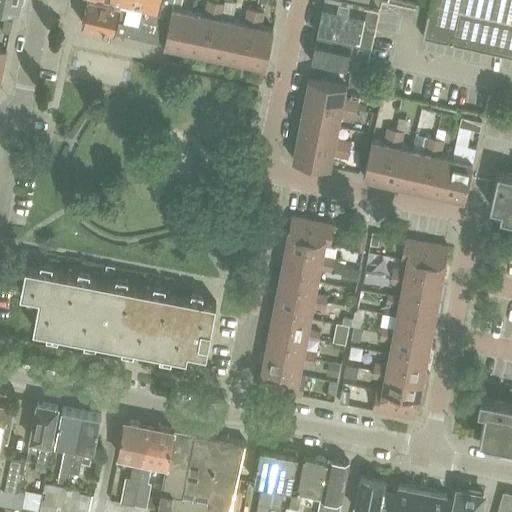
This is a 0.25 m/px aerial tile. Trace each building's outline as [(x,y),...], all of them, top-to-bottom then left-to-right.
[(0,0),(0,5),(19,9),(21,3),(23,2),(23,0),(0,0)] [(87,0),(83,22),(114,29),(116,30),(117,22),(121,4),(103,0),(87,0)] [(173,0),(117,0),(141,5),(136,26),(117,22),(116,30),(114,29),(113,31),(164,42),(172,7),(173,0)] [(164,44),(184,49),(192,11),(180,9),(182,0),(173,0),(173,7),(172,7),(164,42),(164,44)] [(204,54),(205,54),(216,0),(213,0),(207,0),(205,14),(192,11),(184,49),(204,53),(204,54)] [(205,53),(225,57),(232,20),(220,17),(224,2),(216,0),(205,54),(205,53)] [(351,41),(355,42),(357,43),(362,21),(377,24),(380,9),(365,5),(364,7),(332,0),(324,0),(317,34),(351,41)] [(511,0),(431,0),(428,14),(423,39),(511,58),(511,0)] [(244,62),(245,62),(255,9),(247,7),(244,22),(232,20),(225,57),(244,61),(244,62)] [(255,9),(245,62),(245,61),(265,66),(273,28),(260,25),(263,10),(255,9)] [(12,20),(4,18),(1,31),(9,33),(12,20)] [(317,38),(311,62),(346,69),(349,57),(353,58),(350,71),(348,80),(362,83),(363,84),(372,46),(357,43),(355,42),(351,41),(350,43),(350,45),(317,38)] [(304,97),(304,98),(357,108),(360,95),(351,94),(350,99),(344,98),(346,85),(309,77),(305,97),(304,97)] [(357,108),(304,98),(303,99),(304,99),(301,118),(338,126),(341,113),(356,116),(357,108)] [(459,126),(470,128),(472,119),(462,116),(459,126)] [(296,138),(349,148),(351,141),(336,138),(338,126),(301,118),(297,138),(296,137),(296,138)] [(384,181),(404,185),(412,148),(400,145),(406,121),(398,119),(396,128),(383,181),(384,182),(384,181)] [(383,181),(396,128),(388,127),(385,141),(372,139),(363,176),(383,180),(383,181)] [(424,151),(412,148),(404,185),(423,190),(423,191),(435,137),(428,136),(424,151)] [(440,154),(443,139),(435,137),(423,191),(424,191),(424,190),(444,194),(453,157),(440,154)] [(349,148),(296,138),(296,139),(297,139),(292,159),(330,166),(333,153),(348,156),(349,148)] [(453,157),(444,194),(464,199),(473,162),(461,159),(464,144),(456,142),(453,157)] [(511,446),(511,172),(498,169),(490,205),(501,208),(500,215),(511,217),(511,402),(480,396),(477,409),(485,410),(479,439),(483,440),(483,441),(511,446)] [(335,223),(291,215),(288,234),(331,242),(335,223)] [(367,230),(359,228),(356,241),(365,243),(367,230)] [(380,232),(372,231),(370,243),(378,244),(380,232)] [(330,244),(331,242),(288,234),(284,253),(321,260),(333,262),(335,256),(323,253),(325,243),(330,244)] [(402,256),(445,264),(448,245),(405,237),(402,256)] [(333,263),(333,262),(321,260),(284,253),(281,272),(318,279),(320,268),(342,272),(343,265),(333,263)] [(441,283),(445,264),(402,256),(401,258),(407,259),(405,269),(393,266),(391,274),(441,283)] [(34,327),(199,358),(205,360),(216,301),(26,265),(21,292),(40,295),(34,327)] [(281,272),(277,291),(327,300),(328,293),(316,290),(318,279),(281,272)] [(402,284),(400,295),(437,302),(441,283),(391,274),(390,282),(402,284)] [(325,309),(327,300),(277,291),(273,310),(310,317),(313,306),(325,309)] [(437,302),(400,295),(388,293),(386,300),(399,302),(397,314),(434,321),(437,302)] [(308,328),(310,317),(273,310),(270,329),(307,336),(319,338),(320,331),(308,328)] [(382,323),(380,331),(430,340),(434,321),(397,314),(395,325),(382,323)] [(362,328),(354,326),(352,338),(360,340),(362,328)] [(266,348),(316,358),(317,350),(305,348),(307,336),(270,329),(266,348)] [(427,359),(430,340),(380,331),(379,338),(392,341),(389,352),(427,359)] [(332,340),(345,343),(347,335),(334,333),(332,340)] [(300,372),(302,363),(314,365),(316,358),(266,348),(262,367),(305,375),(306,374),(300,372)] [(423,378),(427,359),(389,352),(387,363),(375,360),(373,369),(423,378)] [(302,395),(305,375),(262,367),(259,386),(302,395)] [(376,389),(419,397),(423,378),(373,369),(372,376),(384,378),(382,388),(377,387),(376,389)] [(336,394),(338,381),(329,379),(327,392),(336,394)] [(341,389),(339,401),(349,403),(351,390),(341,389)] [(416,416),(419,397),(376,389),(372,408),(416,416)] [(39,451),(37,458),(35,468),(46,470),(59,405),(39,400),(31,437),(29,449),(39,451)] [(0,484),(0,485),(15,405),(0,401),(0,484)] [(68,482),(70,470),(82,409),(64,405),(56,442),(67,444),(62,468),(59,480),(68,482)] [(103,413),(82,409),(70,470),(80,472),(82,461),(92,464),(103,413)] [(139,420),(133,419),(129,420),(126,419),(119,454),(139,457),(138,465),(133,464),(126,501),(135,503),(151,425),(141,423),(139,420)] [(147,505),(147,504),(160,507),(162,496),(149,493),(152,481),(149,481),(153,460),(168,463),(169,463),(175,429),(171,428),(169,426),(163,425),(161,426),(151,425),(135,503),(147,505)] [(160,507),(178,510),(194,431),(175,427),(175,429),(169,463),(168,463),(162,496),(160,507)] [(187,511),(205,511),(220,436),(218,436),(194,431),(178,510),(187,511)] [(220,436),(205,511),(230,511),(245,441),(220,436)] [(247,494),(261,497),(258,511),(267,511),(280,449),(274,448),(273,446),(267,445),(266,447),(262,446),(256,481),(249,480),(247,494)] [(280,449),(267,511),(279,511),(285,486),(292,488),(299,453),(296,452),(295,450),(289,449),(287,450),(280,449)] [(19,487),(25,457),(8,453),(2,483),(19,487)] [(299,488),(323,493),(329,458),(327,458),(325,456),(320,455),(318,456),(306,454),(299,488)] [(325,511),(326,508),(341,511),(351,460),(330,456),(329,458),(323,493),(319,511),(325,511)] [(376,511),(375,511),(386,511),(391,491),(384,489),(386,480),(362,475),(356,507),(376,511)] [(39,509),(53,511),(61,511),(67,486),(45,482),(39,509)] [(417,511),(423,487),(400,482),(398,492),(391,491),(386,511),(417,511)] [(26,490),(0,485),(0,484),(0,501),(22,506),(26,490)] [(79,488),(67,486),(61,511),(88,511),(92,493),(79,491),(79,488)] [(447,492),(423,487),(417,511),(451,511),(452,508),(445,507),(447,492)] [(480,511),(484,493),(459,488),(455,509),(452,508),(451,511),(480,511)] [(511,511),(511,492),(503,490),(496,511),(511,511)] [(298,511),(301,496),(292,494),(289,507),(286,506),(285,511),(298,511)]
